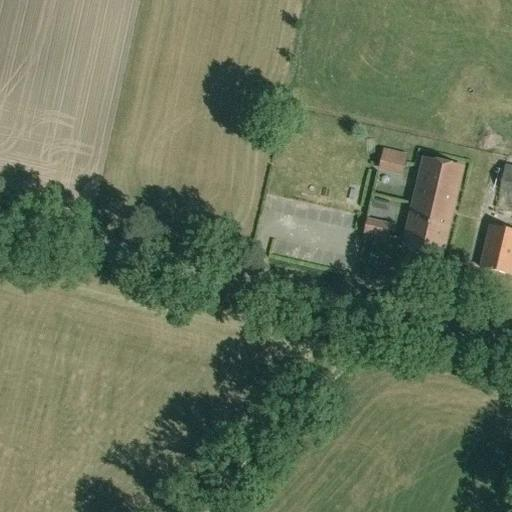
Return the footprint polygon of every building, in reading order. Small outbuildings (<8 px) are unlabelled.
[(383,171),(409,173),(410,153),(385,150),(383,171)] [(424,159),(403,249),(440,258),(461,168),(424,159)] [(511,192),(511,167),(506,166),(500,190),(511,192)] [(370,223),(367,241),(392,245),(394,226),(370,223)] [(511,265),(511,233),(490,228),(481,267),(510,274),(511,265)]
